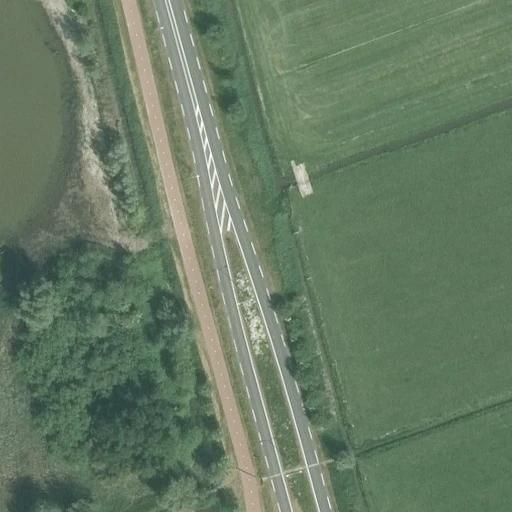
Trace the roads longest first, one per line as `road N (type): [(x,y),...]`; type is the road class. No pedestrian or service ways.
road 1 (secondary): [(325,511),(263,291),(207,166)]
road 2 (secondary): [(207,166),(228,292),(286,511)]
road 3 (secondary): [(165,0),(207,166)]
